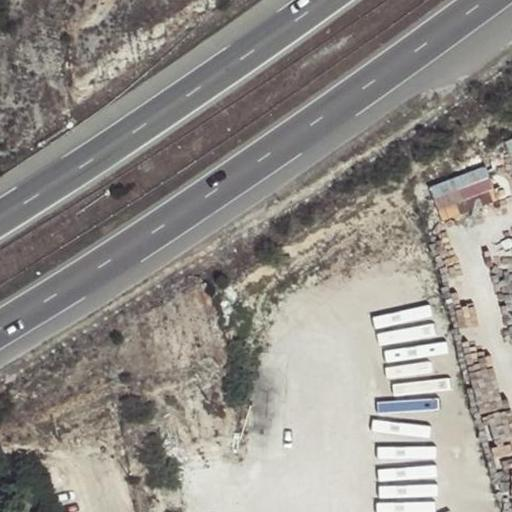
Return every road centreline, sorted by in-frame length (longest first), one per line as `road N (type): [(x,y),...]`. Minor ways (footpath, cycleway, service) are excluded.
road 1 (motorway): [(0,348),(378,84)]
road 2 (motorway): [(0,327),(378,84)]
road 3 (motorway): [(323,0),(0,217)]
road 4 (motorway): [(378,84),(489,0)]
